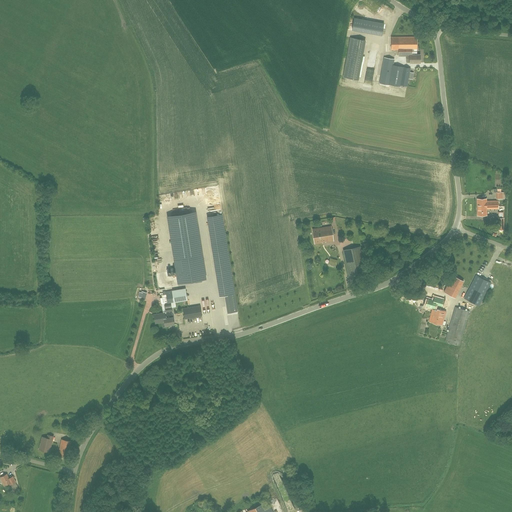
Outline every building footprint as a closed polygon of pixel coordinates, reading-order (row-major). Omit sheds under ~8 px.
[(350,29),(380,35),(382,22),(352,17),(350,29)] [(420,55),(417,55),(417,37),(391,37),(391,50),(398,50),(398,56),(406,56),(406,62),(410,62),(410,63),(420,63),(420,55)] [(358,79),(364,49),(365,40),(351,38),(349,46),(344,77),(358,79)] [(369,54),(366,68),(374,70),(377,56),(369,54)] [(380,83),(389,85),(389,84),(400,86),(400,85),(407,86),(408,78),(410,72),(410,68),(393,65),(394,59),(384,58),(380,83)] [(498,201),(486,201),(486,199),(477,199),(477,207),(483,207),(483,206),(486,206),(486,209),(487,209),(498,209),(498,201)] [(487,209),(486,209),(486,206),(483,206),(483,207),(477,207),(478,215),(487,215),(487,209)] [(196,212),(168,216),(178,283),(206,279),(196,212)] [(333,241),(331,227),(313,229),(315,244),(333,241)] [(343,250),(349,275),(365,271),(360,247),(343,250)] [(326,265),(335,268),(337,260),(328,257),(326,265)] [(452,276),(444,292),(455,298),(463,281),(452,276)] [(479,306),(491,283),(476,276),(464,298),(479,306)] [(163,313),(154,315),(155,323),(162,322),(163,328),(170,327),(169,325),(174,324),(171,307),(171,303),(176,302),(187,300),(185,289),(166,292),(166,294),(161,295),(162,298),(167,297),(168,304),(165,304),(166,313),(163,313)] [(146,293),(138,291),(136,298),(144,300),(146,293)] [(225,296),(227,314),(238,312),(235,295),(225,296)] [(436,304),(442,306),(444,300),(436,297),(434,297),(433,300),(427,299),(425,306),(435,309),(436,304)] [(200,306),(183,309),(185,319),(191,318),(191,319),(195,318),(195,317),(201,316),(200,306)] [(469,311),(455,307),(445,342),(459,346),(469,311)] [(49,452),(49,449),(53,436),(48,435),(47,438),(42,437),(39,450),(49,452)] [(72,441),(61,439),(58,456),(68,458),(72,441)] [(14,477),(9,480),(7,474),(0,477),(5,486),(8,484),(10,486),(16,482),(14,477)] [(272,511),(267,501),(247,511),(272,511)]
